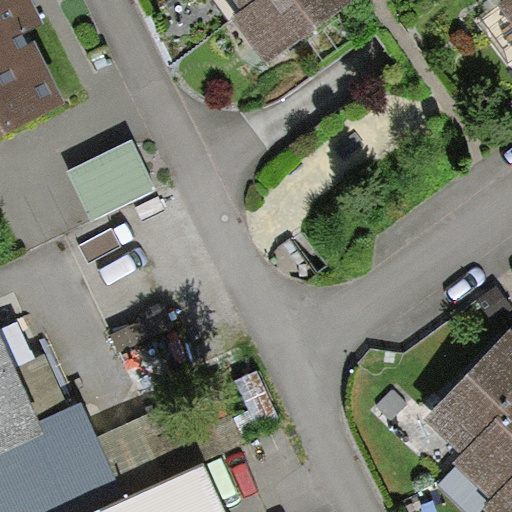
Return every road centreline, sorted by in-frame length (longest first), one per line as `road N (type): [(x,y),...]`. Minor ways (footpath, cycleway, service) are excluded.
road 1 (residential): [(286,365),(105,0)]
road 2 (residential): [(511,205),(286,365)]
road 3 (residential): [(363,511),(286,365)]
